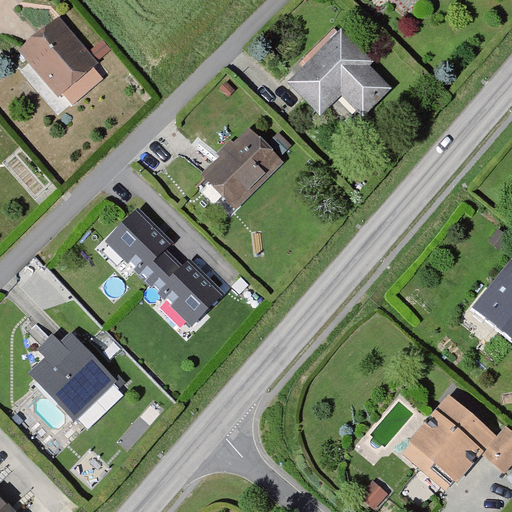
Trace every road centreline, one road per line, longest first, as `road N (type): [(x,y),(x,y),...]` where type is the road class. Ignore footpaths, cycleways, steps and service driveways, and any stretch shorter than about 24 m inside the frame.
road 1 (tertiary): [(511,80),(214,431)]
road 2 (residential): [(214,431),(307,511)]
